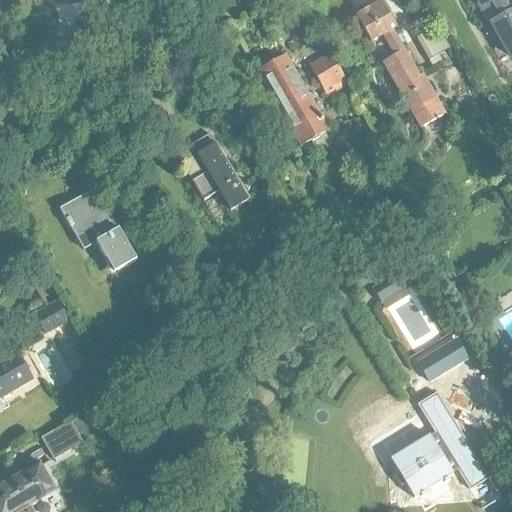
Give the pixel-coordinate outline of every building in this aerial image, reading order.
[(511,0),(474,0),(498,42),(500,41),(510,59),(511,58),(511,0)] [(418,78),(391,31),(395,29),(380,3),(356,17),(371,43),(383,36),(395,57),(383,64),(420,129),(444,115),(421,76),(418,78)] [(438,57),(449,50),(436,28),(415,40),(431,68),(441,62),(438,57)] [(326,96),(346,85),(329,56),(310,67),(326,96)] [(327,131),(285,58),(258,73),(276,103),(273,105),(280,119),(283,117),(300,146),(327,131)] [(201,176),(191,158),(171,124),(160,130),(190,182),(201,176)] [(248,201),(215,144),(209,135),(193,144),(199,154),(196,156),(206,173),(201,176),(190,182),(202,202),(217,193),(229,212),(248,201)] [(94,190),(59,210),(77,241),(90,234),(113,274),(135,261),(94,190)] [(372,290),(380,303),(411,284),(403,271),(372,290)] [(445,286),(456,280),(451,271),(440,277),(445,286)] [(476,301),(468,285),(457,291),(465,306),(476,301)] [(57,302),(33,316),(44,335),(67,321),(57,302)] [(455,340),(416,363),(429,383),(467,360),(455,340)] [(0,362),(0,398),(31,380),(15,353),(0,362)] [(412,443),(413,445),(389,460),(413,499),(452,475),(451,474),(456,471),(469,491),(488,479),(435,394),(417,406),(434,434),(429,437),(428,436),(427,437),(425,434),(423,433),(422,433),(420,432),(419,432),(418,432),(416,433),(414,434),(413,435),(413,436),(412,439),(412,442),(412,443)] [(81,444),(81,443),(93,436),(86,423),(113,408),(107,399),(69,423),(42,439),(53,460),(81,444)] [(130,407),(138,421),(148,415),(140,401),(130,407)] [(32,511),(27,503),(51,490),(36,465),(33,467),(32,465),(1,483),(2,485),(0,485),(0,511),(32,511)]
